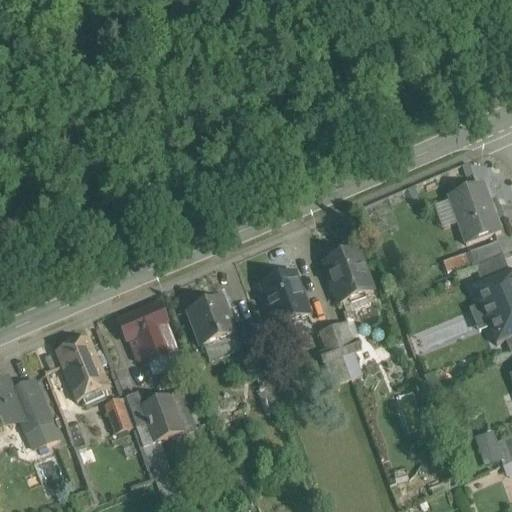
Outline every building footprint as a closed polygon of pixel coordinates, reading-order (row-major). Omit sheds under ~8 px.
[(483,187),(448,200),(466,248),(501,235),(483,187)] [(498,246),(470,256),(474,268),(502,258),(498,246)] [(358,254),(325,266),(340,308),(373,296),(358,254)] [(511,272),(472,290),(496,347),(511,340),(511,272)] [(295,277),(261,289),(277,331),(310,319),(295,277)] [(222,303),(189,316),(202,351),(237,338),(228,314),(226,315),(222,303)] [(159,309),(120,326),(128,345),(128,344),(134,358),(141,355),(146,368),(171,358),(160,330),(167,328),(159,309)] [(345,328),(332,332),(339,351),(351,346),(345,328)] [(332,332),(319,337),(326,355),(339,351),(332,332)] [(89,342),(56,357),(77,406),(110,392),(89,342)] [(351,346),(339,351),(348,375),(358,371),(352,356),(361,353),(358,343),(351,346)] [(326,355),(320,357),(323,367),(326,366),(335,389),(351,382),(348,375),(339,351),(326,355)] [(266,353),(244,361),(252,384),(274,376),(266,353)] [(34,387),(10,398),(22,425),(26,436),(51,426),(34,387)] [(1,388),(0,388),(0,434),(22,425),(10,398),(5,399),(1,388)] [(138,397),(126,402),(137,431),(148,427),(142,410),(143,410),(138,397)] [(143,410),(142,410),(148,427),(156,448),(184,438),(170,400),(143,410)] [(120,404),(106,409),(117,439),(131,434),(120,404)] [(78,428),(66,432),(73,452),(85,447),(78,428)] [(511,440),(502,444),(511,466),(511,465),(511,440)] [(172,480),(156,487),(162,502),(178,496),(172,480)]
